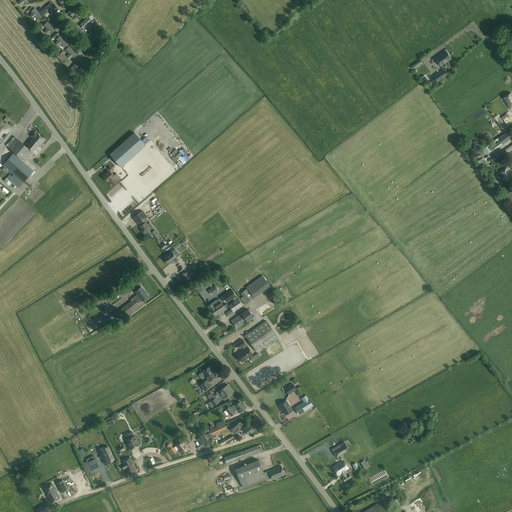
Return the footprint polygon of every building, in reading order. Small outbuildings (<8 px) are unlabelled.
[(52,12),(50,10),(52,8),(49,4),(41,12),(44,15),(48,12),(50,14),(52,12)] [(73,16),(75,14),(77,16),(79,14),(77,12),(81,8),(78,5),(70,13),(73,16)] [(32,11),(34,14),(32,16),(33,17),(35,15),(39,19),(42,16),(35,8),(32,11)] [(83,28),(86,25),(88,28),(90,26),(88,24),(92,20),(88,17),(80,24),(83,28)] [(47,33),(49,31),(51,33),(55,30),(47,22),(44,25),(48,29),(45,31),(47,33)] [(73,35),(71,33),(74,31),(71,27),(63,35),(66,38),(70,34),(72,37),(73,35)] [(94,40),(97,38),(99,40),(101,38),(99,36),(102,32),(99,29),(91,37),(94,40)] [(57,39),(59,42),(57,44),(58,45),(61,43),(64,47),(68,44),(60,36),(57,39)] [(96,52),(94,50),(96,48),(93,45),(86,53),(89,56),(92,52),(95,54),(96,52)] [(69,57),(71,55),(74,58),(77,55),(70,46),(66,49),(70,53),(68,55),(69,57)] [(440,66),(447,62),(451,59),(446,51),(435,58),(440,66)] [(82,68),(80,66),(82,63),(79,60),(71,68),(75,71),(78,67),(80,69),(82,68)] [(411,67),(413,69),(422,62),(420,60),(411,67)] [(447,75),(443,70),(433,77),(437,82),(447,75)] [(503,130),(511,123),(511,120),(508,115),(502,120),(501,119),(497,122),(503,130)] [(13,127),(14,124),(8,119),(9,118),(6,117),(4,120),(13,127)] [(32,137),(25,145),(16,138),(8,147),(21,158),(21,157),(26,161),(33,152),(39,145),(41,142),(42,142),(45,139),(44,139),(37,133),(35,131),(30,136),(32,137)] [(511,135),(508,131),(498,138),(502,144),(503,144),(511,137),(511,135)] [(484,149),(487,153),(490,151),(491,152),(502,144),(498,138),(484,149)] [(122,143),(110,154),(121,167),(134,156),(122,143)] [(14,152),(3,165),(13,174),(23,183),(34,170),(20,158),(14,152)] [(484,157),(478,161),(484,170),(489,177),(492,174),(488,168),(490,166),(484,157)] [(168,176),(152,159),(139,171),(155,188),(168,176)] [(118,180),(120,178),(116,173),(114,175),(112,173),(113,172),(112,171),(113,170),(110,166),(106,169),(108,172),(106,174),(104,176),(107,181),(108,181),(112,185),(118,180)] [(504,180),(504,179),(505,179),(507,181),(511,177),(511,173),(507,167),(500,172),(504,177),(503,178),(500,174),(497,177),(500,182),(501,182),(502,184),(505,182),(504,180)] [(23,183),(13,174),(12,176),(10,174),(4,181),(9,185),(11,182),(18,188),(23,183)] [(158,207),(150,213),(152,216),(155,214),(156,216),(159,213),(158,211),(160,209),(158,207)] [(142,211),(133,217),(138,224),(139,224),(143,220),(147,217),(142,211)] [(160,237),(155,230),(152,231),(150,229),(153,227),(150,223),(147,225),(145,222),(143,220),(139,224),(140,226),(148,237),(150,235),(152,237),(153,236),(156,240),(160,237)] [(169,254),(164,258),(168,263),(171,261),(173,260),(175,263),(178,260),(176,258),(176,257),(172,252),(171,251),(168,253),(169,254)] [(194,282),(186,271),(181,275),(187,283),(190,281),(192,283),(194,282)] [(246,287),(247,288),(254,298),(270,286),(262,275),(246,287)] [(215,285),(208,290),(212,295),(219,290),(215,285)] [(123,307),(128,314),(140,305),(138,303),(142,300),(142,301),(149,296),(145,292),(141,287),(135,292),(137,295),(133,298),(134,299),(123,307)] [(245,304),(254,298),(247,288),(240,293),(243,296),(241,298),(245,304)] [(236,295),(232,289),(222,296),(226,302),(236,295)] [(233,312),(243,305),(238,298),(228,305),(233,312)] [(219,314),(226,309),(226,308),(228,306),(226,304),(224,305),(219,299),(217,300),(217,299),(212,303),(207,306),(209,309),(215,317),(217,319),(220,317),(219,314)] [(247,308),(241,313),(247,322),(254,317),(247,308)] [(247,322),(241,313),(231,320),(237,329),(247,322)] [(278,337),(266,320),(245,335),(257,351),(278,337)] [(248,347),(246,348),(245,345),(246,344),(242,339),(236,343),(240,348),(242,347),(244,349),(236,355),(242,362),(249,357),(249,358),(252,356),(252,355),(253,354),(248,347)] [(202,371),(208,379),(207,380),(200,385),(204,390),(211,386),(208,382),(209,381),(217,376),(213,371),(212,370),(212,369),(212,368),(211,366),(210,366),(202,371)] [(288,394),(296,389),(293,384),(292,384),(290,385),(285,389),(288,394)] [(226,397),(227,396),(233,392),(228,385),(216,393),(219,398),(218,399),(219,401),(223,399),(224,399),(227,397),(226,397)] [(304,402),(294,408),(299,414),(313,406),(306,395),(301,398),(304,402)] [(210,401),(214,406),(219,402),(216,397),(210,401)] [(186,408),(190,405),(185,399),(181,402),(186,408)] [(234,412),(236,409),(239,413),(246,407),(243,403),(242,404),(240,401),(235,405),(234,404),(230,407),(229,406),(226,410),(231,416),(235,412),(234,412)] [(279,405),(285,415),(292,410),(288,404),(288,403),(287,401),(286,401),(279,405)] [(240,425),(240,424),(236,420),(229,426),(234,433),(241,427),(240,425)] [(260,426),(254,420),(244,428),(249,435),(260,426)] [(193,433),(198,430),(192,421),(187,424),(193,433)] [(210,431),(207,434),(211,440),(215,437),(213,434),(226,428),(225,424),(210,431)] [(139,444),(134,435),(125,440),(130,449),(139,444)] [(209,443),(203,435),(197,439),(201,445),(202,444),(204,446),(209,443)] [(189,448),(183,440),(176,446),(173,448),(172,447),(169,449),(173,455),(176,452),(176,451),(178,449),(182,453),(189,448)] [(348,450),(344,442),(332,449),(337,457),(348,450)] [(114,459),(110,452),(107,446),(104,448),(104,447),(97,450),(104,463),(108,461),(108,462),(114,459)] [(226,465),(260,452),(258,446),(223,458),(226,465)] [(130,457),(122,461),(124,465),(121,466),(123,469),(125,468),(128,474),(136,470),(130,457)] [(268,471),(264,473),(258,459),(235,468),(243,488),(266,479),(266,480),(269,478),(268,476),(270,475),(271,479),(284,474),(281,466),(268,471)] [(343,460),(332,467),(337,475),(341,473),(344,477),(346,475),(345,470),(348,468),(343,460)] [(364,461),(361,462),(365,470),(366,470),(366,471),(369,470),(368,468),(364,461)] [(424,486),(437,481),(430,466),(417,471),(424,486)] [(223,497),(218,477),(208,480),(213,500),(223,497)] [(63,480),(57,483),(61,492),(68,488),(63,480)] [(47,495),(50,502),(59,497),(55,490),(54,490),(54,489),(55,489),(52,483),(43,488),(46,493),(47,493),(48,495),(47,495)] [(73,483),(68,486),(72,492),(77,489),(73,483)] [(417,485),(408,490),(412,498),(421,493),(417,485)] [(390,498),(398,495),(395,490),(387,493),(390,498)] [(48,501),(37,506),(40,511),(51,507),(48,501)]
